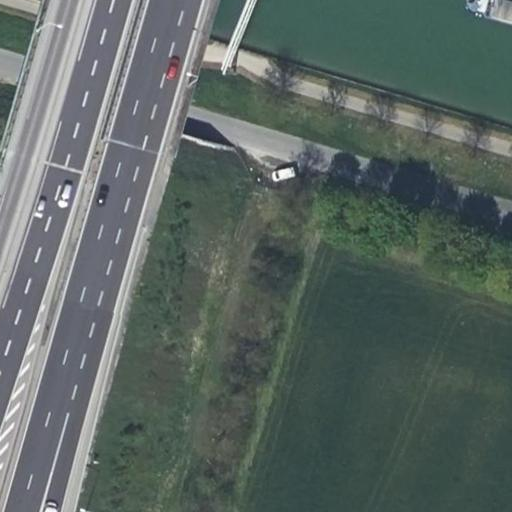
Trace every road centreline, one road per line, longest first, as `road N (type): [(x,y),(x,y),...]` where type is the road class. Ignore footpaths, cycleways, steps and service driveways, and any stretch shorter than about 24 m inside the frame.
road 1 (residential): [(0,58),(511,213)]
road 2 (trunk): [(51,449),(178,0)]
road 3 (trunk): [(115,0),(0,373)]
road 4 (motorway): [(72,0),(0,237)]
